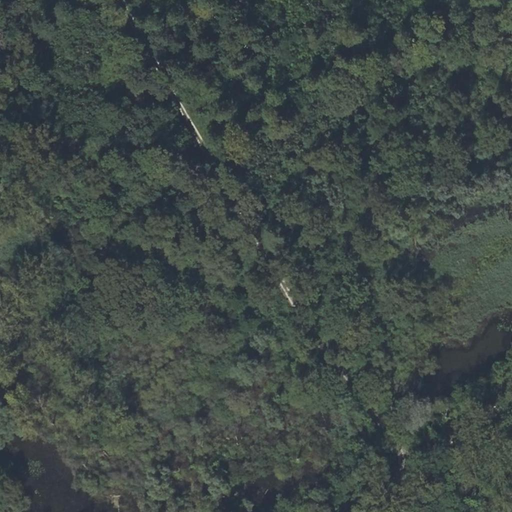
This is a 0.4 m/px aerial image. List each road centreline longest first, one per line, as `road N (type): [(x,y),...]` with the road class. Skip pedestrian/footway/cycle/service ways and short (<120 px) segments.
road 1 (track): [(392,463),(119,0)]
road 2 (track): [(325,511),(511,392)]
